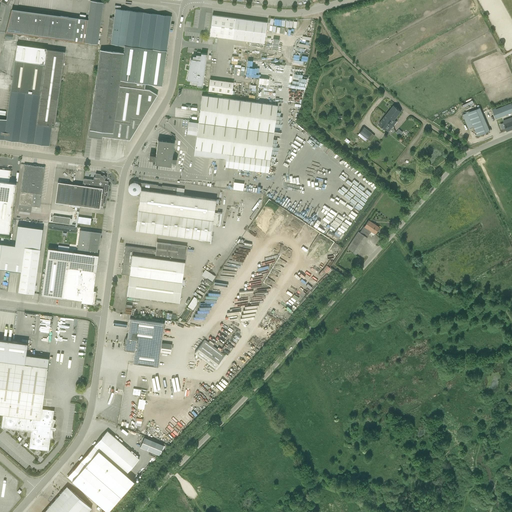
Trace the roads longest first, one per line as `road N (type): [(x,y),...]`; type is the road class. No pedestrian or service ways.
road 1 (unclassified): [(137,511),(450,169),(511,134)]
road 2 (unknown): [(175,367),(193,333),(268,245),(287,240),(296,261),(264,314),(218,376),(194,377)]
road 3 (track): [(469,152),(355,67),(317,9)]
road 4 (unclassified): [(37,490),(86,426),(104,317)]
road 5 (unclassified): [(126,168),(173,83),(188,4)]
road 6 (unclassified): [(188,4),(298,13),(352,0)]
road 7 (track): [(392,234),(437,286),(495,300),(511,317)]
road 8 (unclassified): [(104,317),(126,168)]
road 9 (unknown): [(126,168),(272,182)]
road 10 (unknown): [(272,182),(308,197),(330,196),(326,165),(291,169)]
road 11 (unclassified): [(126,168),(0,150)]
